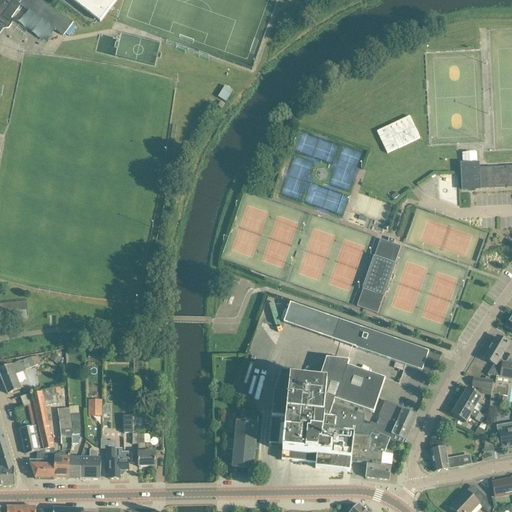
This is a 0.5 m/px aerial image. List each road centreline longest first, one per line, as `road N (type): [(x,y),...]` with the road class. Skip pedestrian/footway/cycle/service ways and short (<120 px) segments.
road 1 (secondary): [(29,496),(369,492),(397,504)]
road 2 (residential): [(414,484),(412,457),(434,410),(511,292)]
